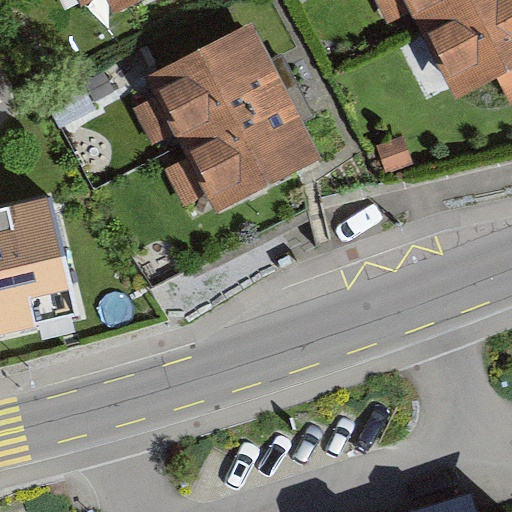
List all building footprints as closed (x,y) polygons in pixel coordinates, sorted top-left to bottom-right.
[(114,0),(124,20),(164,0),(114,0)] [(418,0),(434,30),(496,0),(418,0)] [(511,0),(496,0),(434,30),(469,103),(511,82),(511,0)] [(165,81),(197,151),(303,102),(271,32),(165,81)] [(136,94),(166,166),(194,154),(164,83),(136,94)] [(197,151),(230,221),(336,172),(303,102),(197,151)] [(0,346),(82,328),(55,207),(0,218),(0,346)]
